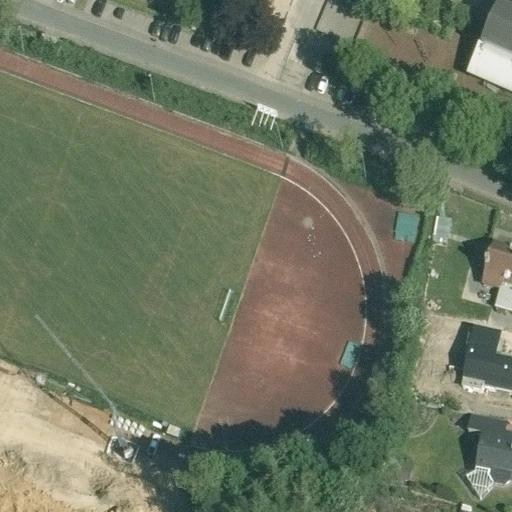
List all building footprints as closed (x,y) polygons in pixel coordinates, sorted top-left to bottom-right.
[(344,0),(345,10),(356,9),(356,8),(365,7),(364,0),(344,0)] [(511,0),(504,0),(485,43),(484,42),(468,78),(511,96),(511,0)] [(449,215),(435,213),(432,237),(445,239),(449,215)] [(511,239),(495,234),(482,279),(499,285),(501,278),(511,281),(511,239)] [(511,306),(511,281),(501,278),(499,285),(494,301),(511,306)] [(465,373),(511,381),(511,353),(494,350),(498,326),(474,321),(465,373)] [(488,416),(470,411),(466,428),(484,432),(488,416)] [(507,484),(511,478),(511,430),(506,429),(507,420),(488,416),(484,432),(477,467),(491,470),(490,474),(493,474),(496,482),(507,484)] [(122,502),(130,475),(56,454),(31,437),(34,433),(51,438),(54,428),(18,418),(10,430),(7,439),(10,441),(5,449),(15,451),(12,456),(33,470),(14,464),(2,456),(0,459),(0,483),(11,487),(3,511),(121,511),(125,501),(124,502),(122,502)] [(494,482),(490,474),(491,470),(477,467),(476,469),(465,476),(479,495),(494,482)]
